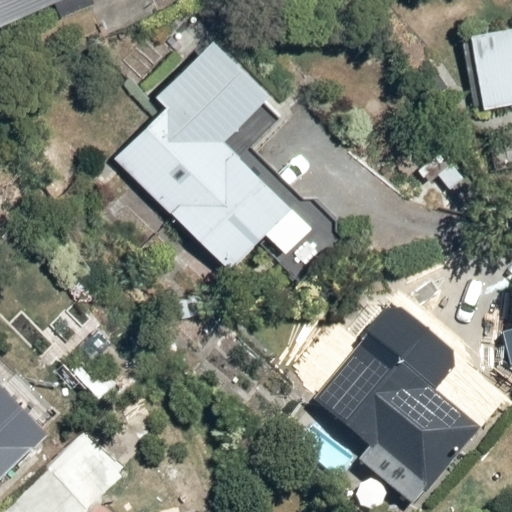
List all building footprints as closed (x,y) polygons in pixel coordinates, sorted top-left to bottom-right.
[(0,0),(0,15),(35,0),(0,0)] [(511,22),(474,28),(485,106),(511,101),(511,22)] [(168,95),(119,150),(242,263),(302,197),(248,149),(276,118),(265,108),(283,88),(214,26),(159,87),(168,95)] [(366,339),(318,396),(373,442),(360,458),(417,506),(487,423),(442,385),(473,349),(390,279),(350,325),(366,339)] [(0,403),(0,476),(37,441),(0,403)] [(106,411),(53,467),(99,510),(152,455),(106,411)]
